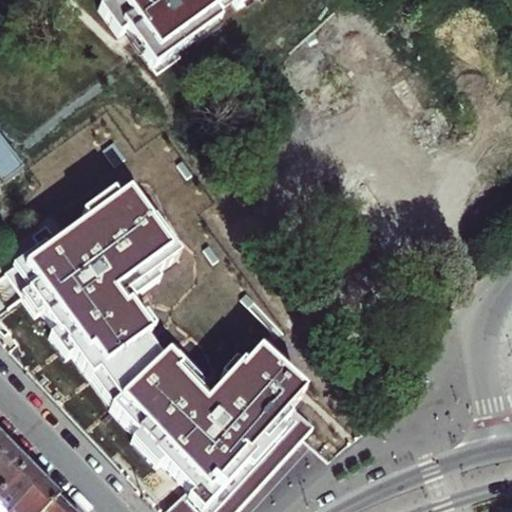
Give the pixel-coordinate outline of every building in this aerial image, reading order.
[(117,0),(110,5),(114,10),(91,26),(111,54),(117,49),(145,89),(212,42),(207,33),(223,22),(229,30),(263,6),(267,10),(281,0),(117,0)] [(0,186),(1,188),(23,172),(0,141),(0,186)] [(134,242),(110,215),(103,222),(97,216),(51,257),(4,299),(37,338),(43,333),(59,351),(53,356),(72,377),(78,373),(121,422),(147,449),(143,454),(159,470),(163,466),(190,494),(170,511),(239,511),(313,431),(291,412),(304,398),(258,356),(244,372),(241,370),(240,371),(235,366),(221,381),(226,386),(209,405),(197,394),(201,388),(174,363),(169,369),(142,344),(147,338),(135,328),(130,333),(110,315),(117,309),(121,315),(148,296),(143,290),(167,273),(137,239),(134,242)] [(0,446),(0,466),(10,457),(0,446)] [(10,457),(0,466),(0,496),(26,473),(10,457)] [(26,473),(0,496),(0,511),(17,511),(42,489),(26,473)] [(47,511),(56,504),(42,489),(17,511),(47,511)]
